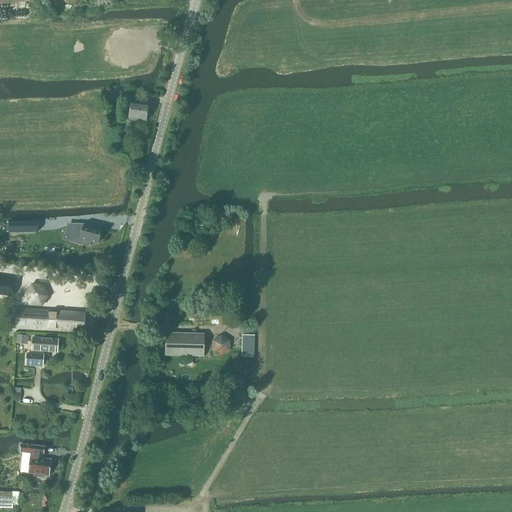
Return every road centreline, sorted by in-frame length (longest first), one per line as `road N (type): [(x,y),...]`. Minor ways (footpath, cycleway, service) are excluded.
road 1 (unclassified): [(62,511),(195,0)]
road 2 (track): [(204,511),(204,490),(261,394),(263,193)]
